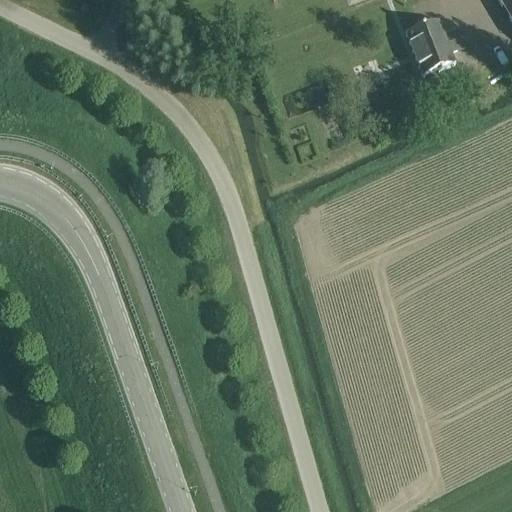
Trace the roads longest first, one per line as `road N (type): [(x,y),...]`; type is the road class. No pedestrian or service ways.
road 1 (unclassified): [(318,511),(217,171),(167,103),(92,53)]
road 2 (tertiary): [(180,511),(87,252),(51,206),(0,183)]
